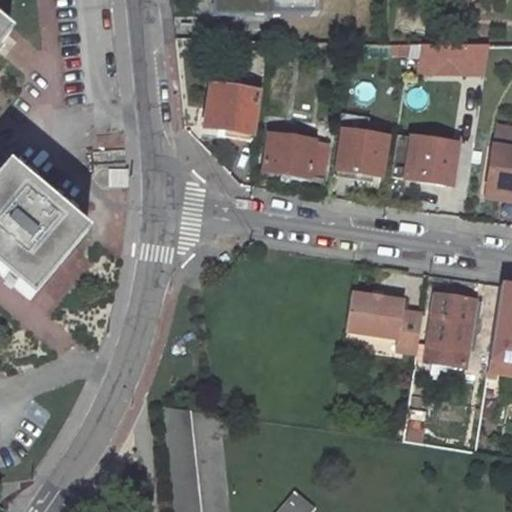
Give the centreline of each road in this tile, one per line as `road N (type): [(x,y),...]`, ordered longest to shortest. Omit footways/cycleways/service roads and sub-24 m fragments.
road 1 (unclassified): [(159,210),(511,261)]
road 2 (unclassified): [(159,210),(127,378),(45,511)]
road 3 (unclassified): [(140,0),(159,210)]
road 4 (unknown): [(71,0),(86,137),(100,146),(153,140)]
